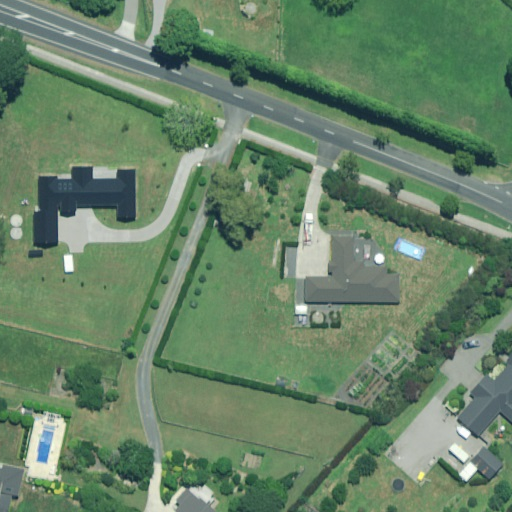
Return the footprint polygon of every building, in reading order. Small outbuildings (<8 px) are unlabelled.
[(357,237),(334,237),(334,278),(307,278),(307,303),(401,304),(401,276),(386,276),(386,268),(371,268),(371,263),(356,263),(357,237)] [(511,356),(508,361),(511,364),(496,382),(487,375),(472,394),(476,397),(457,420),(481,439),(499,418),(511,428),(511,356)] [(505,466),(486,449),(471,464),(490,481),(505,466)] [(4,469),(0,468),(0,511),(10,511),(15,496),(20,498),(26,471),(5,466),(4,469)] [(183,504),(177,511),(216,511),(187,488),(186,488),(177,499),(183,504)]
